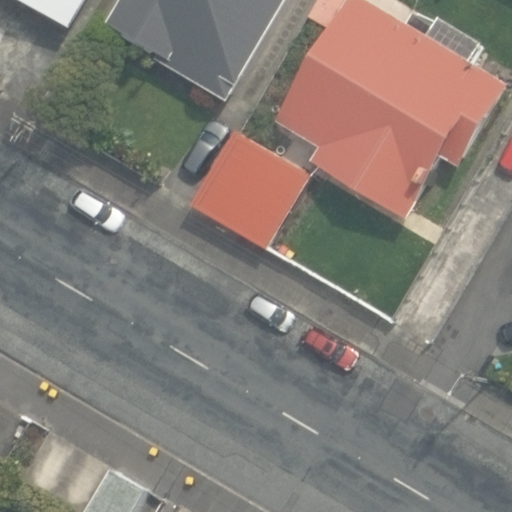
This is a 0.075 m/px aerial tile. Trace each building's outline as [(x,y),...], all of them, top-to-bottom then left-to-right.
[(31,0),(81,29),(98,0),(31,0)] [(173,65),(236,102),(295,0),(131,0),(117,24),(176,59),(173,65)] [(321,162),(415,218),(451,157),(469,168),(511,94),(511,82),(480,63),(490,45),(445,19),(441,26),(418,13),(412,22),(375,0),(358,0),(286,122),(329,148),(321,162)] [(326,0),(317,17),(335,27),(350,0),(326,0)] [(203,207),(276,250),(319,176),(246,133),(203,207)] [(94,511),(141,511),(154,491),(118,471),(94,511)]
